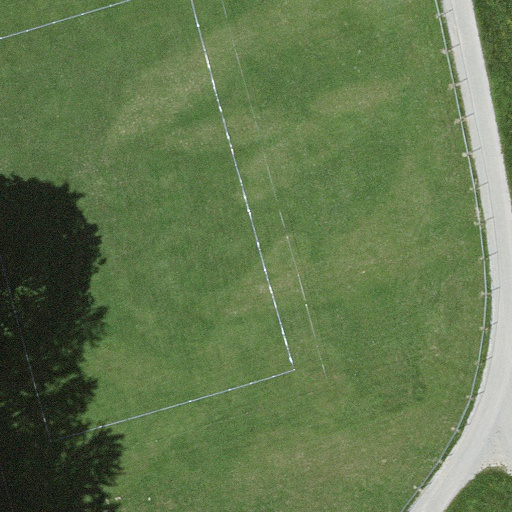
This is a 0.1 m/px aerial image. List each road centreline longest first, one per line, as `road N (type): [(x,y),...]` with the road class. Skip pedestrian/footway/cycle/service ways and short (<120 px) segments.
road 1 (track): [(500,408),(507,305),(456,0)]
road 2 (track): [(423,511),(500,408)]
